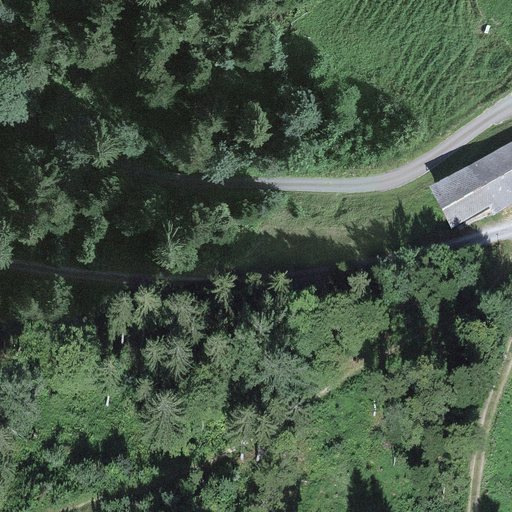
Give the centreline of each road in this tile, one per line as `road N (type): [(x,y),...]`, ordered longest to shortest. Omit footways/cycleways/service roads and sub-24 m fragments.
road 1 (unclassified): [(0,116),(165,178),(351,185),(403,174),(511,101)]
road 2 (track): [(511,231),(320,275),(246,282),(181,283),(0,260)]
road 3 (track): [(511,346),(484,434),(475,511)]
